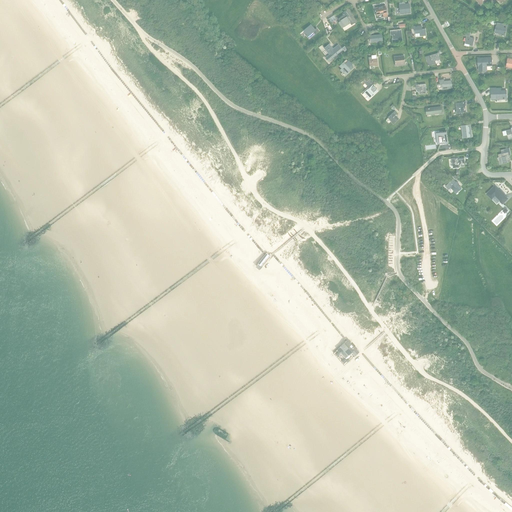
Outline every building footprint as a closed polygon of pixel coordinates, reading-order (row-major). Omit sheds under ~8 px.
[(400,13),(410,12),(409,4),(399,5),(400,13)] [(385,5),(375,8),(376,15),(383,13),(383,17),(388,16),(385,5)] [(355,23),(347,10),(343,12),(345,15),(343,16),(343,15),(338,18),(340,21),(338,22),(341,28),(350,22),(351,25),(352,25),(351,24),(354,23),(355,23)] [(496,26),(495,32),(505,34),(506,28),(504,27),(504,24),(497,23),(496,26)] [(305,30),(304,31),(308,35),(307,36),(309,39),(319,31),(317,28),(314,30),(311,25),(305,30)] [(401,32),(401,29),(398,30),(390,30),(391,34),(392,34),(393,39),(398,38),(398,41),(402,41),(402,38),(401,32)] [(473,45),(474,38),(470,37),(466,37),(465,43),(470,44),(470,45),(473,45)] [(324,48),(330,55),(325,58),(328,61),(339,52),(336,49),(334,51),(329,44),(324,48)] [(433,61),(439,59),(437,53),(429,56),(431,62),(433,61)] [(492,57),(478,58),(478,66),(479,71),(484,71),(487,71),(486,66),(492,65),(492,64),(492,57)] [(346,74),(353,67),(351,65),(352,64),(348,60),(348,61),(346,59),(339,66),(342,68),(340,70),(343,73),(344,72),(346,74)] [(452,88),(451,81),(444,81),(444,80),(439,80),(440,84),(442,84),(442,89),(448,88),(448,89),(452,88)] [(371,85),(369,87),(364,92),(367,96),(369,99),(377,91),(371,85)] [(491,99),(506,99),(506,90),(491,91),(491,99)] [(463,110),(466,110),(465,105),(462,105),(462,102),(456,103),(456,109),(458,109),(459,112),(463,112),(463,110)] [(391,121),(391,122),(393,124),(398,119),(395,115),(397,113),(395,111),(388,118),(391,121)] [(463,138),(472,137),(470,125),(461,126),(463,138)] [(447,132),(436,133),(437,142),(438,142),(438,144),(444,143),(444,144),(448,144),(447,132)] [(502,153),(498,154),(499,157),(501,157),(502,163),(508,162),(507,161),(511,161),(509,155),(511,155),(509,148),(501,150),(502,153)] [(458,164),(465,163),(464,158),(458,159),(458,158),(453,159),(454,166),(459,166),(458,164)] [(454,191),(456,193),(461,188),(458,184),(459,184),(456,181),(451,187),(454,190),(454,191)] [(500,201),(504,196),(505,196),(504,195),(505,194),(500,189),(499,190),(495,186),(487,194),(490,197),(493,194),(500,201)] [(268,256),(266,254),(263,258),(260,261),(262,263),(268,256)] [(348,339),(340,346),(348,355),(352,352),(355,355),(359,352),(348,339)]
